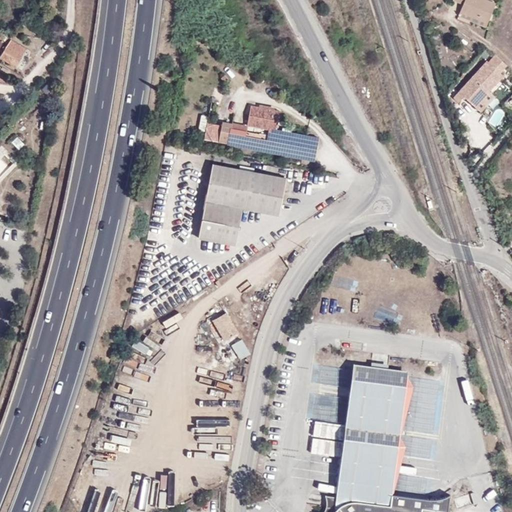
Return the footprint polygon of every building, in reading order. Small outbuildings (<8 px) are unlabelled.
[(495,3),(487,0),(455,0),(463,3),(459,14),(486,26),(495,3)] [(23,55),(21,54),(24,48),(11,41),(2,59),(16,67),(23,55)] [(222,123),(222,125),(208,122),(204,138),(314,159),(319,137),(277,129),(280,111),(251,105),(247,125),(270,129),(268,138),(246,134),(247,131),(231,128),(232,125),(222,123)] [(243,207),(280,214),(287,177),(213,163),(199,237),(236,244),(243,207)] [(485,280),(491,278),(489,271),(482,273),(485,280)] [(226,312),(213,320),(216,325),(229,317),(226,312)] [(225,339),(238,331),(229,317),(216,325),(225,339)] [(250,353),(241,339),(232,345),(240,359),(250,353)] [(359,374),(354,413),(341,503),(346,511),(345,511),(453,511),(455,502),(449,505),(441,507),(435,507),(394,501),(410,383),(410,380),(359,374)]
